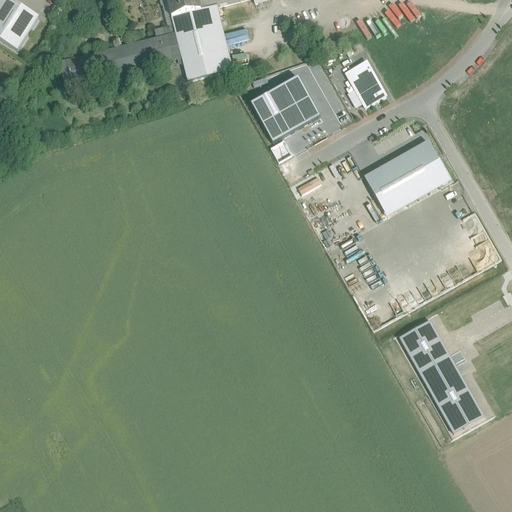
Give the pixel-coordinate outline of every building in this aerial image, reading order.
[(0,43),(18,55),(39,21),(8,2),(5,0),(0,8),(0,43)] [(197,0),(201,13),(172,20),(176,36),(60,66),(66,90),(182,61),(188,84),(225,75),(209,11),(252,0),(197,0)] [(197,0),(166,0),(172,20),(201,13),(197,0)] [(367,65),(346,77),(365,111),(386,100),(367,65)] [(299,81),(251,108),(273,146),(321,120),(299,81)] [(355,93),(348,97),(356,111),(363,107),(355,93)] [(451,185),(437,160),(428,145),(385,169),(408,209),(444,189),(451,185)] [(385,169),(365,181),(387,221),(408,209),(385,169)] [(317,180),(298,191),(301,197),(321,186),(317,180)] [(484,420),(430,325),(400,342),(454,437),(484,420)]
